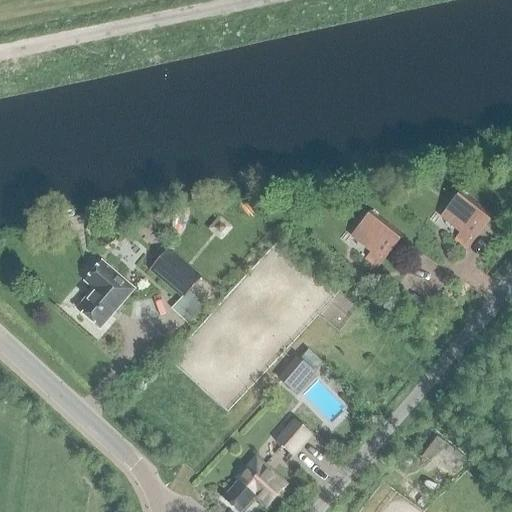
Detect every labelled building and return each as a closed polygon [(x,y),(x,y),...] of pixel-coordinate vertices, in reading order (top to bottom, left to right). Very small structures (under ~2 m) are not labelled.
[(463,229),(453,242),(466,252),(494,218),(461,191),(444,213),(463,229)] [(355,233),(374,248),(364,261),(377,271),(405,237),(372,211),(355,233)] [(234,230),(220,217),(208,232),(221,244),(234,230)] [(178,298),(180,298),(170,310),(188,325),(203,307),(188,293),(201,278),(167,248),(148,271),(178,298)] [(76,310),(99,329),(125,299),(115,290),(123,281),(101,262),(84,282),(94,289),(76,310)] [(426,306),(418,300),(413,308),(421,314),(426,306)] [(281,383),(296,397),(323,366),(308,352),(281,383)] [(274,442),(293,458),(312,437),(293,420),(274,442)] [(443,464),(453,451),(443,443),(433,457),(443,464)] [(265,510),(287,486),(254,457),(234,480),(237,483),(222,500),(235,511),(241,511),(253,499),(265,510)]
